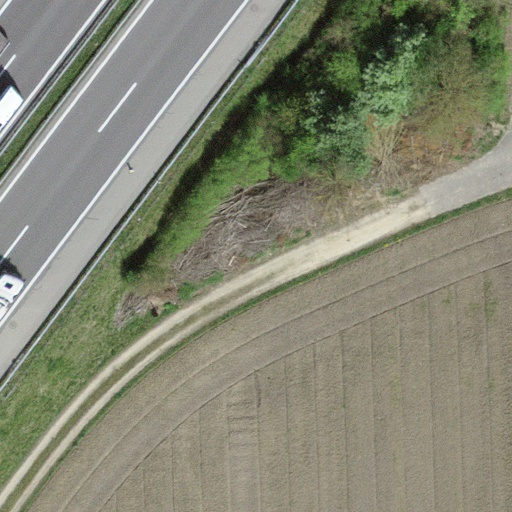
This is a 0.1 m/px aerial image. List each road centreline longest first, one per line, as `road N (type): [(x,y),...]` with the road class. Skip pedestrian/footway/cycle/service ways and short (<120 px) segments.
road 1 (track): [(2,511),(66,428),(157,342),(300,261),(511,171)]
road 2 (motorway): [(0,262),(199,0)]
